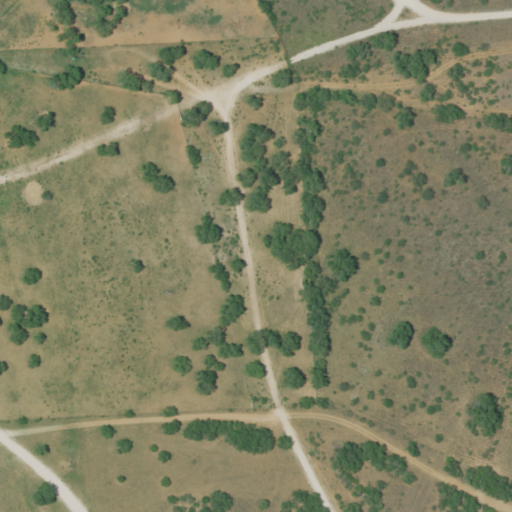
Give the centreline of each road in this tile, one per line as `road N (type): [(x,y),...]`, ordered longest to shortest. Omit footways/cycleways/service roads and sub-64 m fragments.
road 1 (residential): [(385,0),(378,20),(173,111),(0,170)]
road 2 (residential): [(511,264),(468,511)]
road 3 (residential): [(511,22),(402,15),(390,0)]
